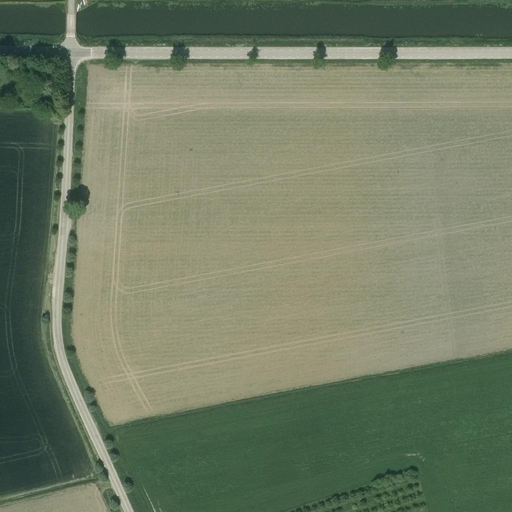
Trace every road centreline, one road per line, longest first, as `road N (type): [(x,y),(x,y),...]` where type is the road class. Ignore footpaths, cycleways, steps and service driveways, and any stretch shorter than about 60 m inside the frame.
road 1 (unclassified): [(128,511),(56,333),(70,52)]
road 2 (tertiary): [(511,54),(70,52)]
